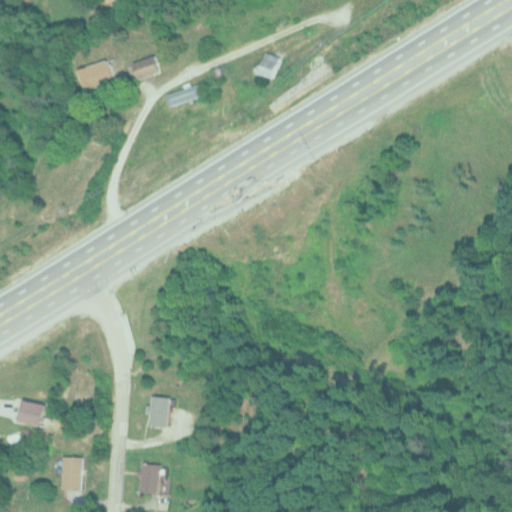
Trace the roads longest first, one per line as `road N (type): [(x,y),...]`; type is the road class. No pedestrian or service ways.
road 1 (trunk): [(492,0),(0,304)]
road 2 (residential): [(115,511),(129,229)]
